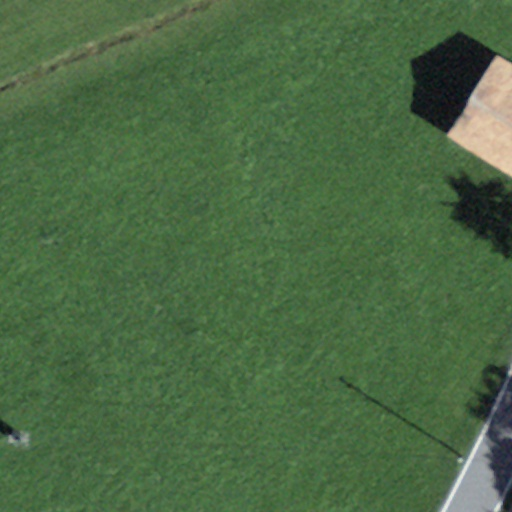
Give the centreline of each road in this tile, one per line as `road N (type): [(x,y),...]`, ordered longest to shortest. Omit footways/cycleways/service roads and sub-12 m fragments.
road 1 (unknown): [(0,350),(511,52)]
road 2 (tertiary): [(511,384),(453,511)]
